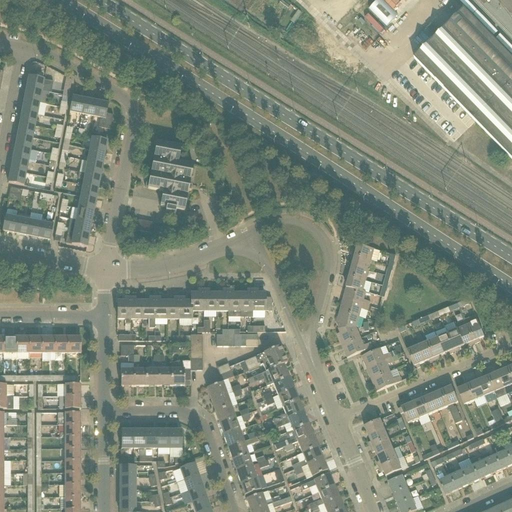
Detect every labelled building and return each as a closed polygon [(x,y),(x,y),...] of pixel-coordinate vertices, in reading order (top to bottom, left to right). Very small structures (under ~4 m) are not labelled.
[(398,17),(381,0),(379,0),(369,10),(387,28),(398,17)] [(511,58),(465,10),(415,59),(511,158),(511,58)] [(51,94),(53,82),(29,77),(27,89),(41,92),(51,94)] [(39,104),(41,92),(27,89),(24,101),(39,104)] [(72,98),(72,100),(70,112),(82,114),(84,100),(72,98)] [(82,114),(94,117),(96,103),(84,100),(82,114)] [(22,113),(37,116),(44,117),(47,105),(39,104),(24,101),(22,113)] [(94,117),(100,118),(98,129),(110,131),(113,116),(106,115),(108,105),(96,103),(94,117)] [(35,128),(37,116),(22,113),(20,125),(35,128)] [(35,128),(20,125),(17,137),(32,140),(35,128)] [(17,137),(15,149),(30,151),(32,140),(17,137)] [(105,154),(107,142),(92,139),(90,151),(105,154)] [(160,207),(167,209),(166,213),(175,215),(176,210),(184,212),(193,166),(178,163),(181,148),(157,143),(148,189),(163,192),(160,207)] [(13,160),(28,163),(35,165),(38,153),(30,151),(15,149),(13,160)] [(90,151),(87,163),(103,166),(105,154),(90,151)] [(11,172),(25,175),(28,163),(13,160),(11,172)] [(87,163),(85,174),(100,177),(103,166),(87,163)] [(11,172),(8,184),(23,187),(25,175),(11,172)] [(85,174),(83,186),(98,189),(100,177),(85,174)] [(83,186),(80,198),(96,201),(98,189),(83,186)] [(23,191),(10,189),(9,195),(22,197),(23,191)] [(9,195),(8,201),(14,202),(13,208),(19,209),(21,198),(22,198),(22,197),(9,195)] [(80,198),(78,210),(93,213),(96,201),(80,198)] [(78,210),(76,222),(91,225),(93,213),(78,210)] [(41,224),(42,217),(31,214),(29,222),(26,237),(38,239),(41,224)] [(17,219),(5,217),(2,232),(14,235),(17,219)] [(29,222),(17,219),(14,235),(26,237),(29,222)] [(160,236),(162,226),(139,221),(137,231),(160,236)] [(89,237),(91,225),(76,222),(74,233),(74,234),(89,237)] [(38,239),(50,242),(53,226),(41,224),(38,239)] [(62,231),(68,232),(70,233),(71,227),(64,226),(58,224),(56,230),(62,231)] [(62,231),(56,230),(54,242),(60,243),(62,231)] [(89,237),(74,234),(71,246),(87,248),(89,237)] [(378,263),(381,252),(358,246),(357,252),(354,251),(352,256),(372,262),(372,261),(378,263)] [(372,262),(352,256),(351,262),(354,262),(352,268),(369,272),(372,262)] [(374,274),(369,272),(352,268),(351,273),(348,272),(347,277),(366,282),(372,283),(374,274)] [(366,282),(347,277),(345,282),(348,283),(346,290),(363,294),(363,293),(366,282)] [(369,309),(369,308),(371,303),(364,301),(366,294),(363,293),(363,294),(346,290),(343,302),(369,309)] [(199,295),(191,295),(191,303),(191,312),(192,312),(203,313),(203,292),(199,292),(199,295)] [(209,292),(203,292),(203,313),(215,313),(215,295),(209,295),(209,292)] [(223,295),(215,295),(215,313),(227,313),(228,292),(223,292),(223,295)] [(240,313),(240,295),(233,295),(233,292),(228,292),(227,313),(240,313)] [(247,292),(247,295),(240,295),(240,313),(240,319),(253,319),(253,313),(252,313),(252,292),(247,292)] [(253,313),(271,313),(271,299),(265,299),(265,295),(257,295),(258,292),(252,292),(252,313),(253,313)] [(118,303),(118,320),(126,321),(126,325),(131,325),(131,321),(130,321),(130,300),(125,300),(125,303),(118,303)] [(130,321),(131,321),(142,321),(142,303),(135,303),(135,300),(130,300),(130,321)] [(150,303),(142,303),(142,321),(149,321),(149,330),(155,330),(155,321),(154,321),(154,300),(150,300),(150,303)] [(160,303),(160,300),(154,300),(154,321),(155,321),(167,321),(167,303),(160,303)] [(179,300),(174,300),(174,303),(167,303),(167,321),(179,321),(179,300)] [(184,303),(184,300),(179,300),(179,321),(191,321),(192,312),(191,312),(191,303),(184,303)] [(469,300),(464,302),(458,305),(460,309),(470,304),(469,300)] [(369,309),(343,302),(340,314),(359,319),(361,311),(368,313),(369,309)] [(339,330),(356,329),(359,319),(340,314),(337,325),(339,326),(339,330)] [(455,325),(464,346),(469,344),(470,347),(475,345),(467,326),(465,321),(455,325)] [(484,338),(484,336),(478,321),(467,326),(475,345),(480,343),(479,340),(484,338)] [(456,353),(460,351),(459,349),(464,346),(455,325),(455,323),(445,327),(445,329),(456,353)] [(361,340),(356,329),(339,330),(340,334),(337,336),(342,347),(361,340)] [(449,353),(451,356),(456,353),(445,329),(435,333),(438,339),(444,355),(449,353)] [(17,361),(16,338),(3,338),(3,355),(3,361),(17,361)] [(16,338),(17,361),(28,361),(28,355),(29,355),(29,338),(16,338)] [(29,338),(29,355),(42,355),(42,338),(29,338)] [(42,355),(55,355),(55,338),(42,338),(42,355)] [(55,355),(68,355),(68,338),(55,338),(55,355)] [(68,355),(81,355),(81,338),(68,338),(68,355)] [(444,355),(438,339),(428,343),(436,362),(441,360),(439,357),(444,355)] [(342,347),(347,359),(372,349),(370,344),(364,347),(361,340),(342,347)] [(436,362),(428,343),(418,347),(424,363),(429,361),(431,364),(436,362)] [(404,353),(401,346),(395,349),(398,356),(404,353)] [(134,357),(133,357),(133,347),(121,347),(121,358),(129,358),(129,365),(134,365),(134,357)] [(244,363),(248,371),(262,366),(265,373),(283,366),(287,364),(280,347),(244,363)] [(418,347),(407,352),(415,370),(421,368),(419,365),(424,363),(418,347)] [(383,357),(380,350),(362,357),(367,369),(391,359),(390,355),(383,357)] [(134,388),(146,388),(147,371),(146,365),(140,365),(139,357),(134,357),(134,365),(134,371),(134,388)] [(372,381),(390,373),(387,366),(393,364),(391,359),(367,369),(372,381)] [(190,382),(190,372),(190,370),(182,370),(182,364),(172,364),(172,371),(171,388),(184,388),(184,382),(190,382)] [(220,376),(230,371),(228,365),(217,369),(220,376)] [(265,373),(256,377),(255,377),(256,377),(257,381),(257,382),(258,383),(264,381),(267,388),(273,385),(289,379),(283,366),(265,373)] [(498,374),(504,389),(511,386),(511,379),(506,367),(502,369),(503,371),(498,374)] [(134,371),(121,371),(121,388),(134,388),(134,371)] [(146,388),(159,388),(159,371),(147,371),(146,388)] [(171,388),(172,371),(159,371),(159,388),(171,388)] [(222,382),(228,380),(233,378),(230,371),(220,376),(222,382)] [(402,382),(400,378),(393,381),(390,373),(372,381),(377,393),(402,382)] [(486,375),(494,394),(497,400),(507,396),(504,389),(498,374),(493,376),(492,373),(486,375)] [(478,382),(484,398),(494,394),(486,375),(482,377),(483,380),(478,382)] [(277,397),(293,390),(289,379),(273,385),(277,397)] [(211,401),(233,394),(231,389),(228,380),(222,382),(223,384),(207,389),(211,401)] [(466,383),(474,402),(484,398),(478,382),(473,384),(472,381),(466,383)] [(462,385),(463,388),(458,390),(464,406),(474,402),(466,383),(462,385)] [(0,386),(0,398),(6,398),(13,398),(15,398),(15,386),(0,386)] [(81,386),(65,386),(65,398),(81,398),(81,386)] [(448,408),(449,408),(456,425),(463,423),(457,408),(455,408),(454,406),(459,404),(452,387),(447,390),(445,387),(440,389),(448,408)] [(440,389),(436,391),(437,394),(431,397),(438,413),(448,408),(440,389)] [(293,390),(277,397),(282,408),(298,401),(293,390)] [(242,397),(240,391),(233,394),(234,399),(242,397)] [(215,413),(231,407),(237,405),(234,399),(233,394),(211,401),(215,413)] [(427,399),(426,395),(419,398),(427,417),(438,413),(431,397),(427,399)] [(0,410),(14,411),(13,398),(6,398),(0,398),(0,410)] [(65,411),(81,411),(81,398),(65,398),(60,398),(60,410),(65,410),(65,411)] [(417,402),(409,405),(416,422),(419,420),(427,417),(419,398),(416,400),(417,402)] [(275,404),(272,399),(265,402),(266,406),(267,407),(275,404)] [(282,408),(285,415),(273,420),(275,425),(303,413),(298,401),(282,408)] [(401,415),(404,414),(408,425),(416,422),(409,405),(399,410),(401,415)] [(219,425),(235,419),(231,407),(215,413),(219,425)] [(277,430),(289,425),(292,431),(308,425),(303,413),(275,425),(277,430)] [(503,421),(500,413),(493,416),(496,424),(503,421)] [(8,415),(0,414),(0,426),(4,427),(17,427),(17,421),(11,421),(11,419),(8,419),(8,415)] [(80,414),(58,415),(58,427),(65,427),(80,427),(80,414)] [(251,420),(249,414),(241,417),(243,423),(251,420)] [(223,436),(239,431),(235,419),(219,425),(223,436)] [(385,431),(381,421),(370,425),(369,422),(364,425),(369,437),(385,431)] [(488,423),(490,427),(492,432),(498,429),(496,425),(494,421),(488,423)] [(313,436),(308,425),(292,431),(292,432),(285,434),(288,441),(273,447),(275,452),(284,449),(292,446),(297,443),(313,436)] [(80,427),(65,427),(65,439),(80,439),(80,427)] [(227,448),(243,442),(239,431),(223,436),(227,448)] [(369,437),(371,443),(369,444),(371,449),(389,441),(385,431),(369,437)] [(121,432),(121,450),(133,450),(133,432),(121,432)] [(140,450),(140,457),(145,457),(145,450),(145,432),(133,432),(133,450),(140,450)] [(145,450),(158,450),(158,432),(145,432),(145,450)] [(158,450),(170,450),(170,432),(158,432),(158,450)] [(170,450),(182,450),(182,432),(170,432),(170,450)] [(302,454),(318,448),(313,436),(297,443),(302,454)] [(232,460),(248,455),(245,448),(259,444),(257,438),(249,440),(250,441),(244,444),(243,442),(227,448),(232,460)] [(80,439),(65,439),(65,451),(80,451),(80,439)] [(378,458),(393,451),(389,441),(371,449),(373,454),(375,453),(378,458)] [(322,459),(318,448),(302,454),(305,461),(292,467),(294,471),(301,468),(307,466),(322,459)] [(28,463),(32,463),(32,451),(27,451),(23,451),(23,456),(28,456),(28,463)] [(80,451),(65,451),(65,463),(80,463),(80,451)] [(379,469),(397,461),(393,451),(378,458),(380,463),(377,464),(379,469)] [(511,462),(507,452),(496,457),(502,471),(511,466),(511,462)] [(496,457),(492,459),(489,453),(482,457),(491,476),(502,471),(496,457)] [(236,472),(252,467),(248,455),(232,460),(236,472)] [(471,462),(473,467),(480,481),(491,476),(482,457),(471,462)] [(399,460),(403,470),(408,468),(404,458),(399,460)] [(328,472),(322,459),(307,466),(301,468),(304,474),(306,481),(328,472)] [(443,459),(435,462),(436,463),(431,465),(433,469),(445,463),(443,459)] [(384,473),(386,478),(402,471),(397,461),(379,469),(381,474),(384,473)] [(267,467),(265,462),(258,465),(260,470),(267,467)] [(80,463),(65,463),(65,475),(80,475),(80,463)] [(198,476),(194,465),(179,470),(183,481),(198,476)] [(120,479),(135,479),(138,479),(138,467),(120,467),(120,479)] [(240,484),(256,479),(252,467),(236,472),(240,484)] [(473,467),(462,472),(468,486),(480,481),(473,467)] [(301,468),(294,471),(296,476),(304,474),(301,468)] [(284,483),(280,471),(274,473),(277,480),(276,481),(278,485),(284,483)] [(468,486),(462,472),(451,477),(457,492),(468,486)] [(27,487),(32,487),(32,475),(28,475),(23,475),(23,487),(27,487)] [(80,475),(65,475),(60,475),(60,487),(80,487),(80,475)] [(334,487),(329,475),(313,482),(318,493),(334,487)] [(183,481),(187,493),(202,487),(198,476),(183,481)] [(388,483),(389,484),(393,495),(408,489),(403,477),(388,483)] [(439,482),(446,497),(457,492),(451,477),(439,482)] [(135,492),(135,479),(120,479),(120,492),(135,492)] [(240,484),(245,497),(260,491),(256,479),(240,484)] [(80,487),(60,487),(60,499),(80,499),(80,487)] [(187,493),(191,504),(206,499),(202,487),(187,493)] [(339,499),(334,487),(318,493),(321,501),(309,506),(310,510),(318,507),(318,508),(323,506),(323,505),(339,499)] [(412,501),(408,489),(393,495),(398,506),(412,501)] [(135,504),(135,492),(120,492),(120,504),(135,504)] [(262,495),(246,500),(249,511),(250,511),(272,504),(279,502),(278,497),(265,502),(262,495)] [(279,502),(272,504),(274,509),(292,503),(290,498),(280,502),(279,502)] [(36,511),(41,511),(48,511),(48,508),(44,508),(44,506),(41,506),(41,499),(36,499),(36,511)] [(80,499),(60,499),(60,511),(80,511),(80,499)] [(206,499),(191,504),(194,511),(204,511),(210,510),(206,499)] [(325,511),(339,511),(344,510),(339,499),(323,505),(323,506),(325,511)] [(400,511),(417,511),(412,501),(398,506),(400,511)] [(500,511),(511,511),(511,507),(510,503),(499,508),(500,511)]
